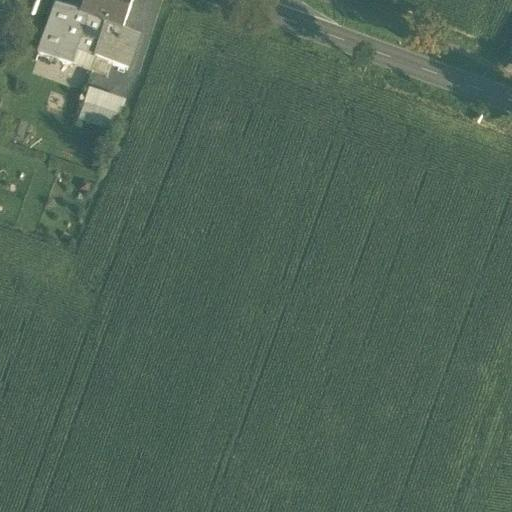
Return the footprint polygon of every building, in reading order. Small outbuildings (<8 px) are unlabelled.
[(78,17),(87,20),(105,26),(122,32),(133,1),(131,0),(84,0),(79,16),(78,17)] [(37,57),(70,69),(75,54),(87,20),(78,17),(79,16),(55,7),(37,57)] [(75,54),(94,61),(105,26),(87,20),(75,54)] [(122,32),(105,26),(94,61),(126,72),(137,39),(121,33),(122,32)] [(79,121),(114,133),(123,105),(88,93),(79,121)] [(8,146),(22,151),(27,136),(13,131),(8,146)]
